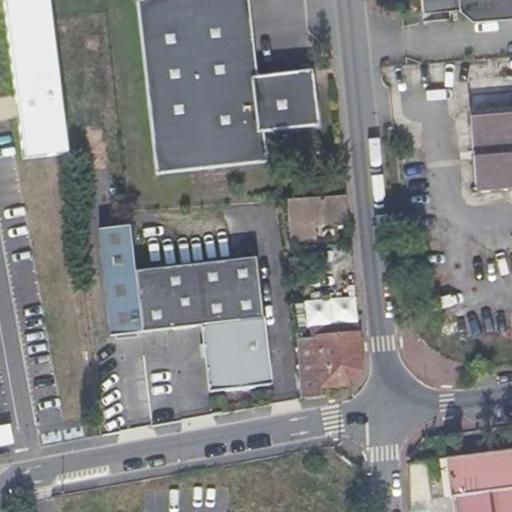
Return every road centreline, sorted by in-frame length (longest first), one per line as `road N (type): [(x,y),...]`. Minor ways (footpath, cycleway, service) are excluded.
road 1 (residential): [(387,407),(349,0)]
road 2 (residential): [(0,482),(387,407)]
road 3 (unclassified): [(387,407),(511,396)]
